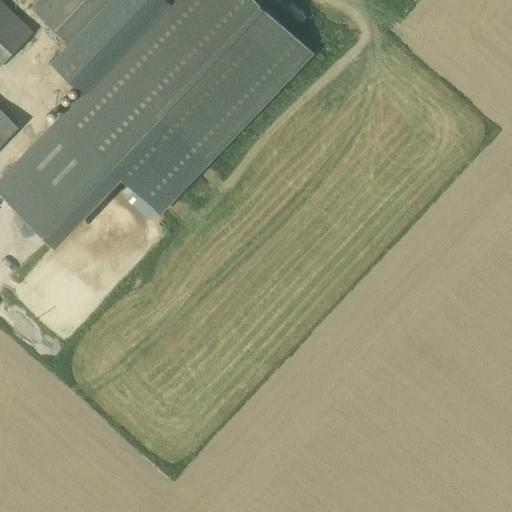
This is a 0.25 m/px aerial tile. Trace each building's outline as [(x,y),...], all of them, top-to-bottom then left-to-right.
[(112,0),(41,0),(32,9),(71,46),(114,2),(112,0)] [(256,0),(177,0),(113,67),(208,159),(311,52),(256,0)] [(15,21),(0,7),(0,66),(31,34),(16,19),(15,21)] [(208,159),(113,67),(0,185),(0,191),(38,228),(68,196),(73,195),(91,176),(92,172),(104,159),(159,210),(208,159)] [(0,143),(16,127),(0,111),(0,143)]
